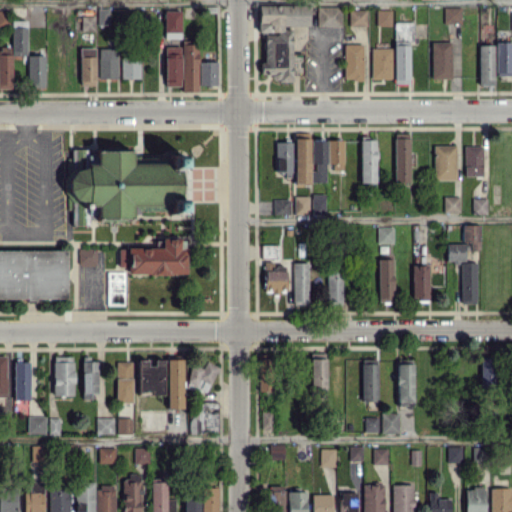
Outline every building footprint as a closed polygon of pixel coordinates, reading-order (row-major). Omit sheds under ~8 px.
[(510,41),(494,42),(495,75),(510,75),(510,41)] [(493,85),(493,44),(477,44),(478,85),(493,85)] [(482,145),(463,146),(464,176),(482,175),(482,145)] [(102,147),(129,147),(129,157),(171,156),(171,194),(129,195),(129,207),(102,207),(102,196),(81,196),(68,187),(68,169),(80,158),(102,158),(102,147)] [(485,197),(471,197),(471,214),(485,214),(485,197)] [(462,242),(469,241),(469,250),(479,250),(479,224),(461,224),(462,242)] [(445,243),(445,262),(464,261),(464,243),(445,243)] [(459,262),(460,303),(476,303),(475,262),(459,262)] [(478,387),(490,387),(491,358),(479,357),(478,387)] [(446,462),(461,461),(460,445),(445,446),(446,462)] [(483,511),(484,488),(464,487),(463,511),(483,511)] [(510,511),(510,487),(489,488),(489,511),(510,511)]
